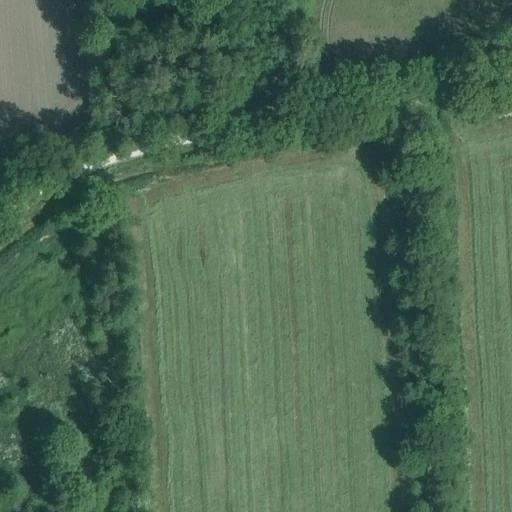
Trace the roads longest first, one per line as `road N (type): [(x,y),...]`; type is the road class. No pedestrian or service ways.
road 1 (track): [(403,94),(432,511)]
road 2 (unclassified): [(343,106),(511,73)]
